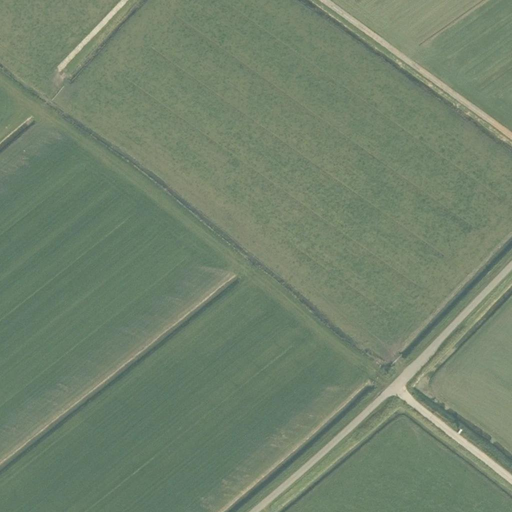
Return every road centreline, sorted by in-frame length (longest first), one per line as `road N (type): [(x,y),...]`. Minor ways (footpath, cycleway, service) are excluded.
road 1 (unclassified): [(511,140),(318,0)]
road 2 (unclassified): [(252,511),(391,387)]
road 3 (unclassified): [(391,387),(511,263)]
road 4 (unclassified): [(511,481),(391,387)]
road 5 (track): [(129,0),(43,91)]
